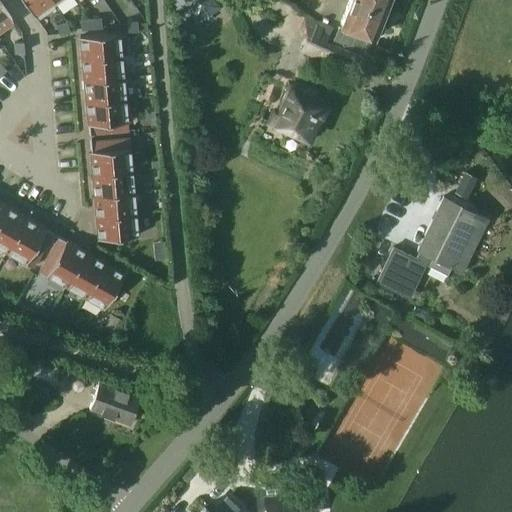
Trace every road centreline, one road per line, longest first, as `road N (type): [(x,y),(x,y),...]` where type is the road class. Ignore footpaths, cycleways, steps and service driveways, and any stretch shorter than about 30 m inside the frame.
road 1 (tertiary): [(216,397),(279,322),(358,188),(434,0)]
road 2 (residential): [(216,397),(197,373),(179,266),(154,0)]
road 3 (track): [(155,377),(0,328)]
road 4 (unclassified): [(126,505),(0,422)]
road 5 (residential): [(39,74),(47,171),(0,147)]
road 6 (tertiary): [(126,505),(216,397)]
